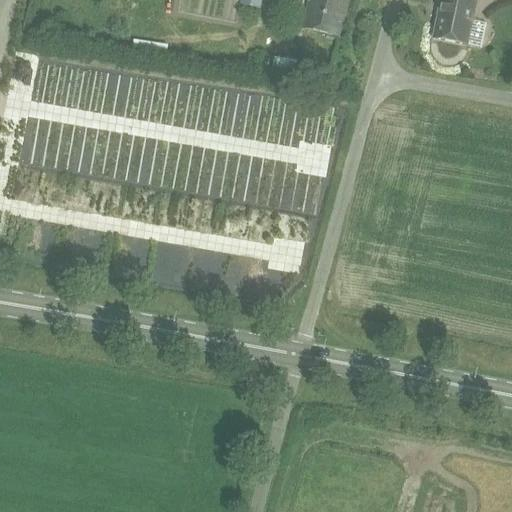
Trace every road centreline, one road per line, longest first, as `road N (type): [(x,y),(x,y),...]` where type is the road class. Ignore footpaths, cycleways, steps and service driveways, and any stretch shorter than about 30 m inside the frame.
road 1 (secondary): [(300,355),(0,303)]
road 2 (unclassified): [(300,355),(376,75)]
road 3 (secondary): [(511,396),(300,355)]
road 4 (unclassified): [(255,511),(300,355)]
road 5 (unclassified): [(376,75),(511,99)]
